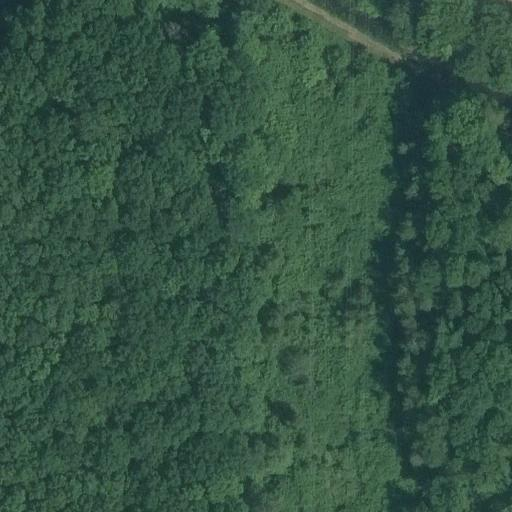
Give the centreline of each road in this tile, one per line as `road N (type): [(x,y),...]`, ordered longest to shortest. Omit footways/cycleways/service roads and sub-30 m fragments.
road 1 (track): [(511,402),(393,418),(309,449),(189,511)]
road 2 (track): [(511,134),(279,0)]
